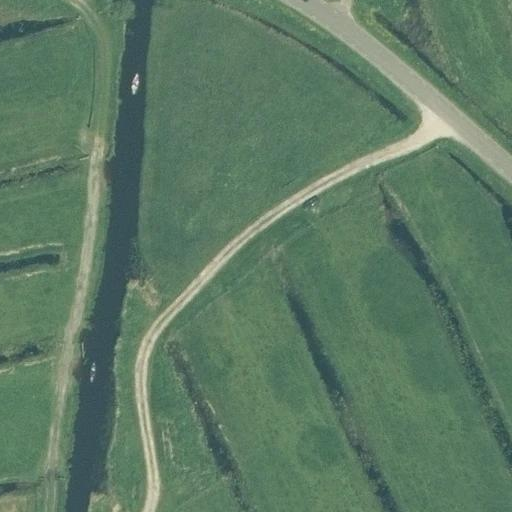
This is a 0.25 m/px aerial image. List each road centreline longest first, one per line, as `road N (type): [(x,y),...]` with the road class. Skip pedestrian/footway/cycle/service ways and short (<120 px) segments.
road 1 (track): [(445,117),(421,138),(343,173),(267,221),(151,334),(140,373),(151,487),(146,511)]
road 2 (track): [(66,0),(87,15),(102,60),(82,304),(51,511)]
road 3 (tertiary): [(295,0),(511,174)]
